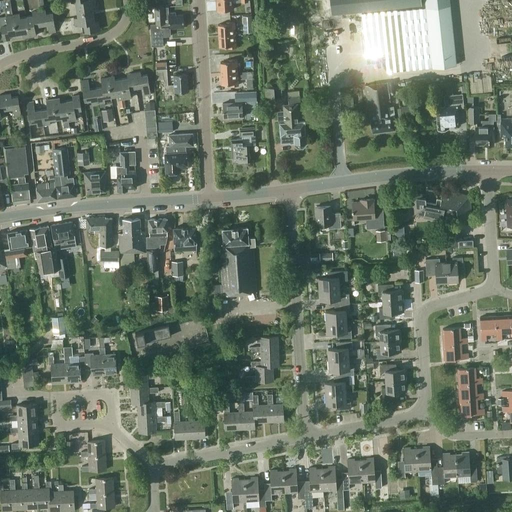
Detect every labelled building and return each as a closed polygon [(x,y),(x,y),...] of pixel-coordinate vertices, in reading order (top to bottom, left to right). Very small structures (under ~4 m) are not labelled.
[(0,0),(0,8),(4,8),(5,10),(12,8),(10,0),(0,0)] [(96,6),(95,0),(83,0),(71,2),(75,2),(78,17),(93,14),(92,7),(96,6)] [(233,9),(231,0),(216,0),(217,10),(233,9)] [(329,0),(331,13),(425,4),(426,8),(400,11),(400,10),(361,14),(365,56),(384,54),(386,72),(456,64),(449,0),(329,0)] [(176,12),(169,13),(168,7),(155,7),(156,24),(150,24),(152,46),(163,45),(163,36),(170,36),(170,28),(184,27),(184,14),(176,15),(176,12)] [(39,10),(41,25),(47,24),(49,33),(56,32),(52,12),(46,13),(45,9),(39,10)] [(35,26),(41,25),(39,10),(32,11),(32,15),(26,16),(29,36),(36,35),(35,26)] [(19,13),(12,14),(16,34),(22,33),(23,37),(29,36),(26,16),(20,17),(19,13)] [(16,34),(12,14),(6,15),(0,16),(0,25),(1,26),(3,40),(10,39),(9,35),(16,34)] [(93,14),(78,17),(73,17),(75,25),(81,24),(82,32),(100,29),(99,21),(94,22),(93,14)] [(255,32),(254,15),(240,16),(240,24),(246,23),(247,32),(255,32)] [(217,24),(218,35),(235,34),(234,21),(226,22),(226,23),(217,24)] [(236,47),(235,34),(218,35),(219,46),(228,46),(228,47),(236,47)] [(220,62),(220,73),(237,72),(236,59),(227,59),(227,61),(220,62)] [(164,79),(164,92),(188,91),(187,74),(174,75),(174,84),(168,85),(167,68),(156,69),(156,79),(164,79)] [(140,71),(133,72),(136,87),(142,86),(143,95),(151,94),(147,74),(141,75),(140,71)] [(253,88),(252,71),(240,71),(240,78),(246,78),(247,88),(253,88)] [(130,88),(136,87),(133,72),(127,73),(127,78),(121,79),(124,98),(131,97),(130,88)] [(237,72),(220,73),(221,84),(230,83),(230,85),(238,85),(237,72)] [(119,99),(124,98),(121,79),(115,80),(114,76),(107,77),(111,96),(117,95),(117,99),(119,99)] [(104,97),(111,96),(107,77),(101,78),(102,87),(96,88),(98,102),(105,101),(104,97)] [(98,102),(96,88),(90,89),(88,80),(81,81),(84,101),(91,99),(91,104),(98,102)] [(394,81),(365,85),(368,109),(371,108),(372,118),(371,119),(372,132),(395,129),(392,106),(390,106),(389,93),(395,92),(394,81)] [(275,98),(282,98),(281,86),(274,86),(274,87),(266,88),(267,100),(275,100),(275,98)] [(240,91),(240,99),(252,99),(252,90),(240,91)] [(11,93),(4,94),(6,109),(13,108),(14,117),(21,116),(18,96),(11,97),(11,93)] [(445,130),(447,127),(459,126),(457,108),(464,107),(462,93),(444,95),(445,106),(435,107),(437,128),(438,128),(440,130),(445,130)] [(73,99),(66,100),(69,120),(76,119),(75,110),(81,109),(79,94),(72,95),(73,99)] [(299,120),(298,103),(300,103),(299,95),(287,96),(288,103),(282,104),(283,110),(277,111),(278,121),(279,121),(281,143),(289,142),(289,143),(293,143),(293,144),(297,147),(303,147),(307,142),(305,120),(299,120)] [(467,96),(467,122),(479,122),(479,106),(473,106),(473,96),(467,96)] [(69,120),(66,100),(60,102),(59,97),(53,98),(56,118),(62,117),(64,127),(69,126),(68,120),(69,120)] [(50,119),(56,118),(53,98),(46,100),(47,109),(41,110),(43,124),(50,123),(50,119)] [(154,109),(154,101),(145,102),(146,109),(154,109)] [(246,107),(246,101),(222,103),(223,117),(243,116),(243,108),(246,107)] [(43,124),(41,110),(35,111),(33,102),(26,103),(29,122),(36,121),(37,125),(43,124)] [(401,106),(402,114),(410,113),(409,105),(401,106)] [(103,121),(114,119),(112,108),(101,110),(103,121)] [(476,143),(484,143),(484,144),(493,144),(493,120),(496,120),(496,113),(488,113),(488,120),(482,120),(482,126),(475,126),(476,143)] [(102,130),(100,117),(92,119),(95,131),(102,130)] [(501,118),(500,118),(501,131),(501,135),(506,135),(506,143),(511,143),(511,118),(510,118),(501,118)] [(158,124),(159,132),(172,132),(172,124),(158,124)] [(232,163),(250,162),(248,144),(256,144),(255,128),(239,129),(240,136),(242,136),(242,138),(230,139),(232,163)] [(166,146),(167,153),(164,153),(166,172),(179,171),(179,167),(186,167),(185,145),(193,145),(192,133),(169,135),(170,146),(166,146)] [(28,182),(26,183),(25,173),(30,173),(26,144),(4,147),(7,178),(17,177),(18,184),(11,184),(13,203),(30,201),(28,182)] [(73,177),(67,178),(67,174),(70,173),(68,157),(71,157),(70,147),(51,149),(57,198),(75,196),(73,177)] [(84,152),(84,150),(77,150),(77,152),(76,152),(77,164),(89,164),(88,151),(84,152)] [(135,151),(120,152),(120,166),(116,166),(118,190),(127,190),(127,187),(136,187),(136,170),(126,170),(126,166),(129,166),(129,164),(135,164),(135,151)] [(106,170),(84,172),(85,181),(86,181),(87,192),(105,191),(105,179),(106,179),(106,170)] [(54,182),(36,184),(37,200),(56,198),(54,182)] [(443,218),(457,218),(457,219),(471,218),(469,195),(450,192),(449,196),(442,194),(441,199),(436,198),(435,204),(426,203),(426,197),(422,197),(422,193),(411,194),(412,207),(414,207),(414,213),(424,215),(424,217),(442,221),(443,218)] [(360,199),(360,201),(352,201),(353,219),(366,218),(367,227),(383,226),(382,208),(374,209),(373,198),(360,199)] [(328,228),(340,227),(339,213),(329,213),(329,205),(316,205),(317,225),(328,224),(328,228)] [(101,232),(101,246),(112,246),(112,227),(112,218),(106,219),(106,217),(87,217),(87,230),(95,230),(95,232),(101,232)] [(150,231),(150,237),(147,237),(148,247),(160,246),(159,237),(167,237),(167,231),(168,231),(168,218),(149,219),(149,231),(150,231)] [(124,233),(119,233),(120,243),(121,253),(134,253),(146,252),(146,242),(145,232),(141,232),(140,219),(123,220),(124,233)] [(73,221),(52,225),(55,241),(56,249),(77,245),(75,237),(73,221)] [(31,228),(30,228),(35,258),(38,258),(40,272),(59,270),(54,246),(52,247),(48,226),(48,225),(39,227),(38,227),(31,228)] [(404,236),(403,226),(394,227),(395,237),(404,236)] [(196,227),(174,228),(175,247),(186,247),(187,251),(197,250),(197,246),(196,227)] [(461,239),(461,233),(455,233),(454,227),(442,227),(443,237),(443,240),(439,240),(440,248),(473,246),(473,239),(472,239),(462,240),(461,239)] [(10,248),(5,248),(7,267),(19,265),(18,256),(27,254),(25,246),(30,245),(29,237),(28,238),(26,228),(8,232),(10,248)] [(253,246),(256,246),(256,238),(249,238),(248,228),(223,229),(224,248),(220,249),(223,295),(256,293),(253,246)] [(385,230),(376,230),(376,241),(385,240),(385,230)] [(157,249),(146,250),(148,276),(158,275),(157,249)] [(120,250),(101,250),(101,260),(107,260),(115,261),(119,261),(120,261),(120,250)] [(319,253),(320,260),(333,259),(332,252),(319,253)] [(65,256),(58,257),(61,277),(68,276),(65,256)] [(452,261),(445,262),(447,281),(458,281),(457,269),(463,268),(462,256),(452,257),(452,261)] [(436,282),(447,281),(445,262),(441,262),(441,257),(427,258),(428,274),(435,274),(436,282)] [(183,281),(182,261),(172,261),(172,275),(174,275),(174,281),(183,281)] [(319,278),(319,289),(339,287),(339,280),(347,280),(347,270),(327,271),(328,277),(319,278)] [(382,294),(382,301),(403,299),(402,288),(390,289),(390,283),(377,284),(378,294),(382,294)] [(329,305),(334,304),(349,303),(349,293),(340,294),(339,287),(319,289),(320,299),(329,299),(329,305)] [(167,295),(155,296),(155,310),(168,309),(167,295)] [(404,310),(403,299),(382,301),(383,307),(379,307),(379,318),(392,317),(391,311),(404,310)] [(350,313),(349,303),(334,304),(334,311),(326,311),(326,322),(346,321),(346,314),(350,313)] [(501,332),(511,332),(510,314),(495,315),(496,332),(496,339),(502,338),(501,332)] [(486,333),(496,332),(495,315),(479,316),(481,340),(486,339),(486,333)] [(66,333),(64,316),(51,317),(53,334),(66,333)] [(95,324),(99,320),(94,316),(90,320),(95,324)] [(346,327),(346,321),(326,322),(327,332),(336,332),(336,338),(352,336),(351,326),(346,327)] [(380,341),(400,339),(399,329),(387,329),(387,323),(375,324),(375,334),(380,334),(380,341)] [(138,343),(171,336),(169,325),(135,333),(138,343)] [(443,343),(460,342),(467,342),(466,337),(460,337),(459,326),(442,328),(443,343)] [(261,351),(278,351),(278,336),(260,336),(261,346),(250,346),(251,352),(261,351)] [(54,339),(55,346),(65,345),(65,338),(54,339)] [(401,350),(400,339),(380,341),(380,348),(376,348),(377,357),(389,357),(389,351),(401,350)] [(328,348),(329,359),(348,358),(348,351),(352,351),(352,340),(337,341),(337,348),(328,348)] [(461,352),(460,342),(443,343),(444,359),(468,358),(468,352),(461,352)] [(64,355),(64,363),(67,363),(68,382),(81,381),(80,370),(86,370),(86,368),(85,352),(84,353),(85,356),(79,356),(80,362),(69,363),(69,355),(72,355),(72,346),(63,347),(64,355)] [(102,355),(103,373),(116,373),(115,354),(105,354),(104,347),(100,347),(100,355),(102,355)] [(279,365),(278,351),(261,351),(261,360),(251,361),(251,367),(255,366),(272,366),(272,365),(279,365)] [(91,374),(103,373),(102,355),(100,355),(93,355),(93,352),(85,352),(86,368),(91,368),(91,374)] [(52,383),(68,382),(67,363),(64,363),(54,364),(53,356),(48,356),(48,364),(51,364),(52,383)] [(349,364),(348,358),(329,359),(329,370),(338,369),(339,375),(349,374),(354,374),(353,364),(349,364)] [(385,374),(386,381),(406,380),(405,369),(393,370),(393,364),(381,364),(381,374),(385,374)] [(273,380),(272,366),(255,366),(256,375),(246,376),(246,381),(273,380)] [(458,384),(476,383),(482,383),(482,377),(476,378),(475,367),(457,368),(458,384)] [(130,373),(131,388),(148,387),(148,378),(158,378),(158,372),(130,373)] [(325,382),(326,393),(346,392),(345,385),(350,385),(349,374),(339,375),(334,375),(334,382),(325,382)] [(406,390),(406,380),(386,381),(386,387),(382,388),(382,397),(395,397),(394,391),(406,390)] [(476,393),(476,383),(458,384),(459,399),(477,398),(483,398),(483,393),(476,393)] [(158,386),(148,387),(131,388),(131,403),(138,402),(149,402),(149,401),(149,392),(159,392),(158,386)] [(510,405),(511,405),(511,390),(502,391),(502,396),(509,396),(510,405)] [(346,398),(346,392),(326,393),(326,403),(335,403),(336,409),(351,408),(350,398),(346,398)] [(253,395),(253,411),(254,422),(269,421),(268,404),(258,405),(258,394),(253,395)] [(267,394),(268,404),(269,421),(283,420),(283,403),(273,404),(273,394),(267,394)] [(477,408),(477,398),(459,399),(460,414),(484,413),(484,408),(477,408)] [(0,408),(11,407),(11,399),(0,399),(0,408)] [(138,402),(138,417),(155,416),(155,406),(165,406),(165,401),(149,401),(149,402),(138,402)] [(255,428),(254,422),(253,411),(244,411),(244,401),(239,402),(239,411),(240,429),(255,428)] [(240,429),(239,411),(230,412),(229,402),(224,402),(225,429),(240,429)] [(17,417),(37,416),(36,404),(16,405),(17,415),(10,415),(10,420),(18,420),(17,417)] [(511,405),(510,405),(503,406),(503,411),(510,411),(511,422),(511,421),(511,405)] [(190,437),(189,420),(180,421),(179,410),(174,411),(175,438),(190,437)] [(188,410),(189,420),(190,437),(205,436),(204,419),(194,420),(194,410),(188,410)] [(37,428),(37,416),(17,417),(18,420),(18,427),(10,427),(11,432),(18,432),(18,429),(37,428)] [(155,416),(138,417),(139,432),(156,431),(156,421),(166,421),(166,416),(155,416)] [(18,429),(18,432),(19,442),(11,443),(12,448),(20,448),(19,445),(38,444),(37,428),(18,429)] [(88,455),(105,454),(104,440),(87,441),(88,451),(81,451),(81,456),(88,456),(88,455)] [(429,446),(416,447),(417,470),(422,470),(428,469),(429,475),(429,477),(429,484),(430,494),(432,494),(438,493),(438,483),(437,476),(438,476),(437,469),(437,461),(430,461),(430,456),(429,446)] [(405,471),(417,470),(416,447),(403,447),(404,463),(397,464),(398,477),(405,477),(405,471)] [(469,451),(456,452),(457,475),(470,475),(471,481),(477,481),(476,467),(470,467),(469,451)] [(444,476),(457,475),(456,452),(442,453),(443,469),(437,469),(438,476),(437,476),(438,483),(444,483),(444,476)] [(88,455),(88,456),(89,465),(81,466),(82,471),(106,469),(105,454),(88,455)] [(511,455),(497,457),(498,472),(506,471),(506,479),(511,478),(511,455)] [(348,482),(361,481),(360,458),(347,459),(348,475),(341,475),(342,481),(342,489),(348,489),(348,482)] [(373,458),(360,458),(361,481),(374,480),(375,487),(382,486),(381,473),(374,473),(373,458)] [(343,495),(342,489),(342,481),(336,482),(335,466),(321,467),(323,490),(336,489),(337,509),(343,509),(343,495)] [(312,490),(323,490),(321,467),(308,467),(309,483),(303,483),(304,498),(304,505),(313,505),(312,490)] [(271,493),(284,492),(282,469),(269,470),(270,486),(264,486),(264,492),(265,500),(271,499),(271,493)] [(304,498),(303,483),(296,484),(295,469),(282,469),(284,492),(297,492),(297,498),(304,498)] [(97,492),(114,491),(113,477),(96,478),(96,488),(89,488),(89,493),(97,493),(97,492)] [(257,477),(244,478),(246,501),(258,501),(259,506),(265,506),(265,500),(264,492),(258,492),(257,477)] [(11,483),(10,490),(13,490),(14,509),(26,508),(25,489),(21,489),(15,490),(14,478),(10,479),(11,483)] [(233,502),(246,501),(244,478),(231,479),(232,494),(226,495),(227,509),(233,508),(233,502)] [(38,508),(50,507),(49,487),(45,487),(39,488),(39,481),(34,482),(33,488),(37,488),(38,508)] [(50,511),(62,511),(61,490),(58,491),(51,491),(51,481),(46,481),(45,487),(49,487),(50,507),(50,511)] [(26,508),(38,508),(37,488),(33,488),(27,489),(27,482),(22,482),(21,489),(25,489),(26,508)] [(2,510),(14,509),(13,490),(10,490),(3,490),(3,484),(0,483),(0,490),(1,491),(2,510)] [(61,490),(62,511),(74,510),(73,490),(63,491),(63,484),(59,484),(58,491),(61,490)] [(114,506),(114,491),(97,492),(97,493),(97,502),(90,503),(90,508),(114,506)]
